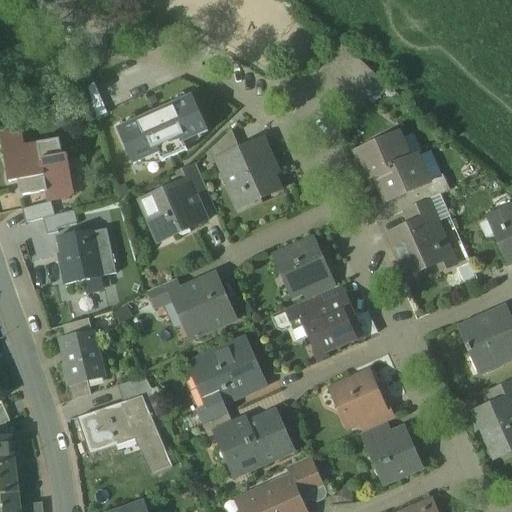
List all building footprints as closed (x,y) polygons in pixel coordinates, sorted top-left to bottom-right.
[(377,77),(343,45),(327,62),(361,94),(377,77)] [(390,89),(377,77),(361,94),(375,107),(390,89)] [(193,97),(118,130),(134,166),(159,155),(163,164),(188,152),(184,144),(209,133),(193,97)] [(22,131),(1,135),(7,166),(10,184),(18,182),(21,197),(46,193),(47,199),(50,199),(54,198),(59,200),(61,200),(68,199),(75,195),(71,175),(68,156),(63,157),(60,140),(25,147),(22,131)] [(232,132),(207,156),(212,167),(220,163),(219,161),(241,152),(232,132)] [(400,136),(381,144),(378,142),(374,145),(373,148),(357,155),(360,164),(365,166),(371,180),(379,177),(378,176),(411,161),(400,136)] [(241,152),(219,161),(220,163),(236,200),(246,196),(250,205),(280,192),(274,178),(278,176),(263,142),(241,152)] [(411,161),(378,176),(379,177),(384,189),(383,195),(386,203),(414,191),(430,184),(430,182),(419,157),(411,161)] [(196,166),(177,174),(182,185),(188,182),(195,197),(208,192),(196,166)] [(444,176),(430,182),(430,184),(414,191),(420,206),(428,202),(451,192),(444,176)] [(182,185),(142,203),(156,234),(170,228),(174,237),(206,223),(195,197),(188,182),(182,185)] [(420,206),(404,213),(410,227),(434,217),(428,202),(420,206)] [(51,204),(22,212),(26,225),(43,220),(54,217),(51,204)] [(54,217),(43,220),(47,236),(58,233),(57,231),(76,226),(73,212),(54,217)] [(511,213),(509,212),(490,220),(509,264),(511,262),(511,213)] [(410,227),(390,236),(409,277),(443,262),(439,252),(448,248),(434,217),(410,227)] [(92,235),(77,238),(77,237),(59,240),(65,264),(62,264),(67,286),(101,279),(100,278),(115,275),(108,245),(95,248),(92,235)] [(319,262),(312,245),(293,254),(288,252),(275,257),(285,280),(294,276),(298,278),(303,289),(330,277),(324,263),(319,262)] [(216,277),(182,293),(185,299),(175,303),(186,326),(193,323),(200,337),(236,321),(216,277)] [(330,277),(303,289),(309,302),(312,300),(336,290),(330,277)] [(177,281),(149,294),(157,311),(175,303),(185,299),(182,293),(177,281)] [(309,302),(286,312),(293,326),(304,321),(303,320),(318,313),(312,300),(309,302)] [(318,313),(303,320),(304,321),(311,338),(318,353),(319,357),(327,354),(363,338),(347,301),(318,313)] [(511,322),(507,311),(461,331),(469,347),(467,350),(469,354),(471,353),(481,374),(511,360),(511,322)] [(90,321),(64,328),(67,340),(79,337),(79,338),(93,334),(90,321)] [(304,321),(293,326),(289,328),(296,344),(311,338),(304,321)] [(93,334),(79,338),(79,337),(67,340),(62,341),(68,365),(64,366),(70,388),(105,379),(94,334),(93,334)] [(245,343),(191,367),(210,410),(210,411),(224,405),(265,387),(245,343)] [(327,354),(319,357),(318,353),(314,355),(319,366),(330,360),(327,354)] [(146,378),(119,388),(125,405),(144,399),(153,420),(163,415),(146,378)] [(368,378),(349,387),(343,385),(331,390),(341,413),(348,410),(354,412),(358,422),(385,410),(384,406),(379,396),(375,394),(368,378)] [(511,382),(490,392),(496,405),(508,400),(509,403),(511,401),(511,382)] [(125,405),(79,420),(91,456),(138,441),(154,477),(174,468),(153,420),(144,399),(125,405)] [(496,405),(476,414),(496,460),(511,452),(511,408),(509,403),(508,400),(496,405)] [(385,410),(358,422),(364,435),(388,425),(396,421),(388,404),(384,406),(385,410)] [(224,405),(210,411),(210,410),(199,414),(204,427),(229,416),(224,405)] [(2,407),(0,407),(0,425),(4,424),(9,423),(2,407)] [(277,414),(249,426),(247,421),(234,427),(216,435),(217,436),(230,466),(245,459),(250,472),(294,453),(277,414)] [(229,416),(204,427),(210,439),(217,436),(216,435),(234,427),(229,416)] [(4,424),(0,425),(0,440),(10,439),(4,424)] [(364,435),(361,436),(366,449),(368,448),(368,447),(393,436),(388,425),(364,435)] [(393,436),(368,447),(368,448),(385,486),(422,469),(404,431),(393,436)] [(0,440),(0,468),(14,467),(10,439),(0,440)] [(312,458),(292,467),(297,478),(305,496),(324,487),(312,458)] [(0,468),(0,496),(17,495),(14,467),(0,468)] [(297,478),(241,503),(245,511),(306,511),(300,498),(305,496),(297,478)] [(0,496),(0,511),(18,511),(17,495),(0,496)]
